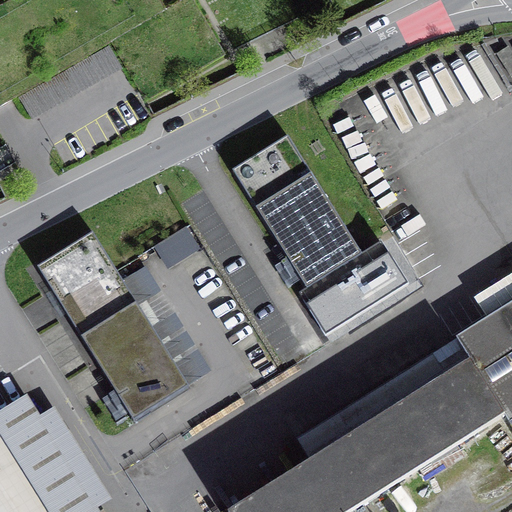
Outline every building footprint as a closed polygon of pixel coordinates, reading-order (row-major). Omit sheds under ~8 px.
[(511,52),(508,47),(497,54),(511,77),(511,52)] [(287,137),(232,171),(306,290),(362,256),(287,137)] [(168,263),(201,243),(188,221),(155,241),(168,263)] [(92,233),(37,267),(133,422),(189,387),(92,233)] [(311,461),(229,511),(352,511),(506,416),(511,425),(511,304),(456,339),(462,348),(438,363),(433,354),(297,439),(311,461)] [(0,415),(0,511),(95,511),(25,400),(0,415)]
